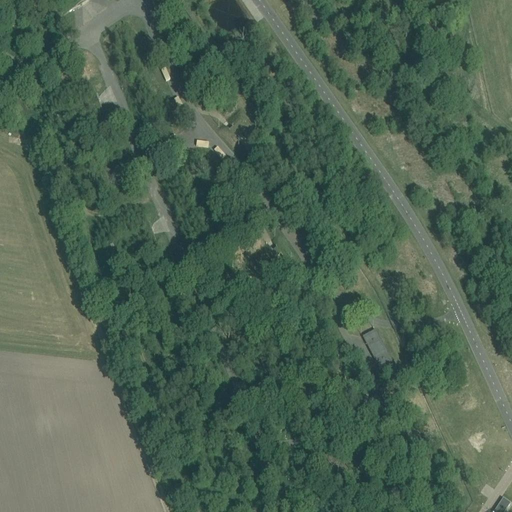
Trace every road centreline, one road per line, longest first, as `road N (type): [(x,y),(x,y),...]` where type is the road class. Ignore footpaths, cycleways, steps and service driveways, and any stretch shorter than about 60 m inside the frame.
road 1 (unclassified): [(137,0),(212,141),(335,296),(389,324),(428,322),(455,306)]
road 2 (track): [(165,511),(25,141)]
road 3 (unclassified): [(258,0),(406,214),(455,306)]
road 4 (unclassified): [(0,92),(129,0)]
road 5 (unclassified): [(455,306),(511,419)]
